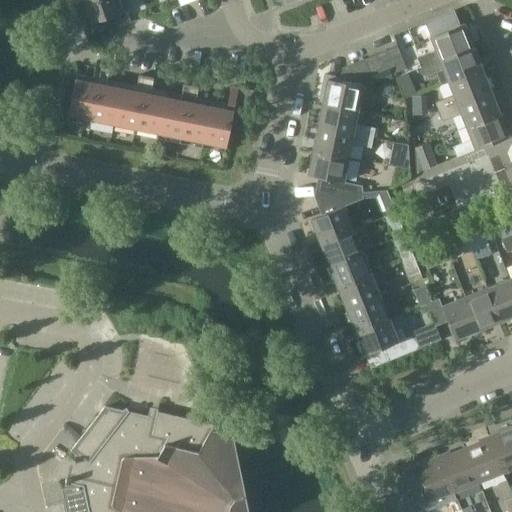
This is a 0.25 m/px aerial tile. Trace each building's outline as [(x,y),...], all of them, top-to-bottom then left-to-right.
[(123,0),(92,0),(83,3),(90,23),(127,11),(123,0)] [(417,58),(421,67),(473,47),(472,45),(475,41),(472,35),(468,34),(464,24),(430,37),(436,50),(417,58)] [(398,46),(397,46),(386,50),(395,73),(407,69),(398,46)] [(443,69),(448,82),(482,69),(473,47),(421,67),(424,77),(443,69)] [(395,73),(386,50),(375,55),(384,78),(395,73)] [(384,78),(375,55),(364,59),(373,82),(384,78)] [(373,82),(364,59),(353,64),(363,86),(373,82)] [(99,78),(101,67),(102,62),(96,61),(92,83),(75,79),(68,114),(91,119),(98,84),(99,78)] [(328,79),(323,104),(358,111),(363,86),(353,64),(342,68),(339,81),(328,79)] [(109,69),(101,67),(99,78),(107,80),(109,69)] [(435,102),(438,112),(491,92),(482,69),(448,82),(454,95),(435,102)] [(137,86),(145,87),(147,76),(139,75),(137,86)] [(147,76),(145,87),(152,89),(154,78),(147,76)] [(98,84),(91,119),(113,123),(120,88),(98,84)] [(182,95),(190,96),(192,85),(184,84),(182,95)] [(192,85),(190,96),(197,98),(199,87),(192,85)] [(113,123),(136,128),(143,93),(120,88),(113,123)] [(211,107),(204,142),(227,146),(234,111),(249,114),(253,92),(232,88),(227,110),(211,107)] [(461,114),(466,127),(500,114),(491,92),(438,112),(442,121),(461,114)] [(136,128),(159,133),(166,97),(143,93),(136,128)] [(159,133),(181,137),(188,102),(166,97),(159,133)] [(181,137),(204,142),(211,107),(188,102),(181,137)] [(323,104),(318,127),(373,138),(375,128),(355,124),(358,111),(323,104)] [(500,114),(466,127),(471,140),(452,147),(456,157),(509,137),(500,114)] [(318,127),(313,150),(348,158),(351,144),(371,148),(373,138),(318,127)] [(314,196),(314,197),(362,192),(362,186),(343,182),(348,158),(313,150),(308,175),(318,177),(314,196)] [(311,219),(320,243),(353,229),(344,206),(363,199),(362,192),(314,197),(321,215),(311,219)] [(402,229),(396,212),(384,217),(391,233),(402,229)] [(511,235),(511,221),(497,228),(502,239),(511,235)] [(320,243),(329,265),(362,252),(353,229),(320,243)] [(468,239),(473,251),(488,245),(484,233),(468,239)] [(457,257),(473,251),(468,239),(452,246),(457,257)] [(396,246),(402,261),(414,257),(407,241),(396,246)] [(439,251),(423,257),(427,269),(443,262),(439,251)] [(329,265),(338,287),(371,274),(362,252),(329,265)] [(414,257),(402,261),(408,277),(420,272),(414,257)] [(338,287),(347,309),(380,296),(371,274),(338,287)] [(511,285),(509,279),(487,288),(501,321),(511,316),(511,285)] [(414,290),(420,306),(426,304),(431,301),(425,285),(414,290)] [(487,288),(465,297),(478,330),(501,321),(487,288)] [(347,309),(356,332),(389,319),(380,296),(347,309)] [(431,301),(426,304),(435,326),(448,321),(455,339),(478,330),(465,297),(442,306),(439,298),(431,301)] [(389,319),(356,332),(365,355),(383,347),(388,361),(423,347),(418,334),(406,338),(402,329),(394,332),(389,319)] [(70,458),(65,481),(69,482),(68,487),(61,488),(66,511),(249,511),(248,501),(238,455),(234,437),(211,432),(213,425),(204,423),(157,411),(155,418),(148,416),(130,412),(128,411),(126,408),(122,410),(104,406),(70,450),(75,454),(74,459),(70,458)] [(511,429),(489,438),(503,473),(511,469),(511,429)] [(489,438),(465,448),(479,483),(503,473),(489,438)] [(465,448),(440,458),(455,493),(479,483),(465,448)] [(455,493),(440,458),(415,468),(429,503),(455,493)]
